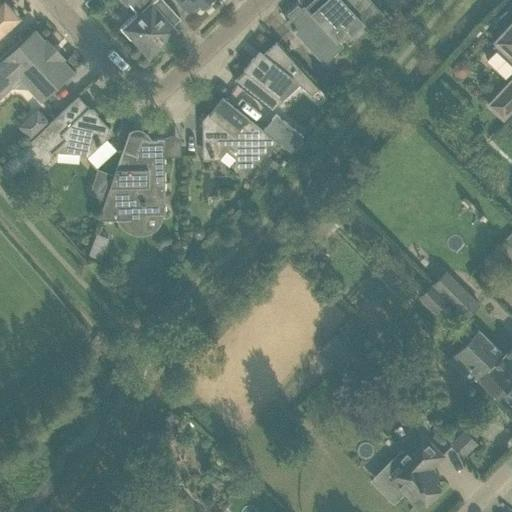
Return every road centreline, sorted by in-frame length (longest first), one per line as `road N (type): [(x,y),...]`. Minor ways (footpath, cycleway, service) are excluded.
road 1 (residential): [(264,0),(167,91),(147,96),(127,88),(48,0)]
road 2 (track): [(175,302),(115,437),(62,511)]
